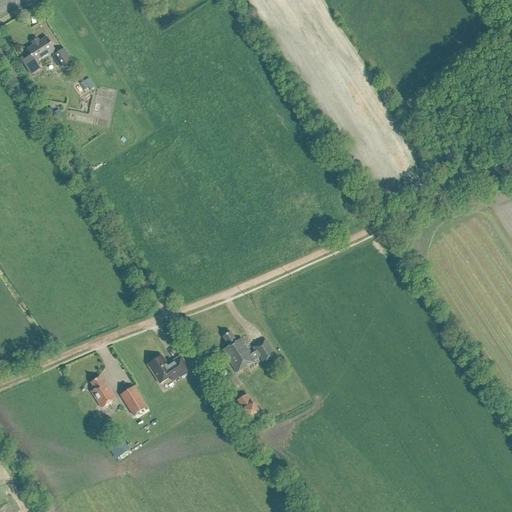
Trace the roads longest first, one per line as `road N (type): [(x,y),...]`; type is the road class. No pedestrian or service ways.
road 1 (track): [(511,167),(165,317)]
road 2 (track): [(165,317),(0,50)]
road 3 (track): [(165,317),(0,383)]
